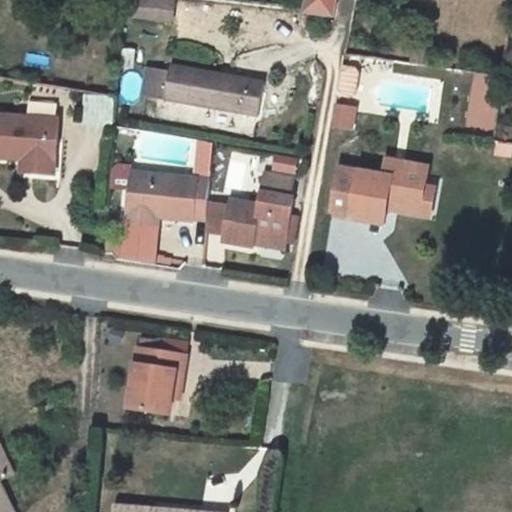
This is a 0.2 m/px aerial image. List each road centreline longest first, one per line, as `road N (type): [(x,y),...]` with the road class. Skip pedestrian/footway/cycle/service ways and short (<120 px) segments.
road 1 (residential): [(511,347),(0,268)]
road 2 (track): [(290,313),(342,20)]
